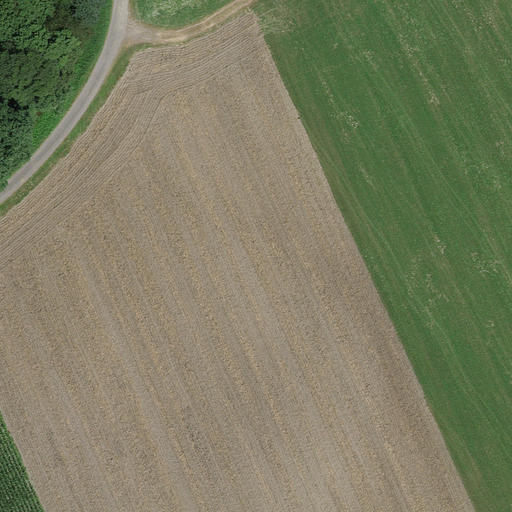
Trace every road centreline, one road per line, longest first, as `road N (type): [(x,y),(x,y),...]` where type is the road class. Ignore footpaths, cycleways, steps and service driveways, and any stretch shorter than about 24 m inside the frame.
road 1 (track): [(0,194),(37,160),(92,86),(115,31),(118,0)]
road 2 (track): [(115,31),(179,29),(242,0)]
